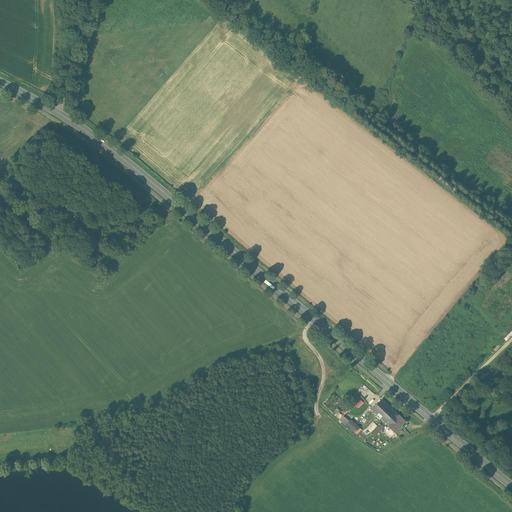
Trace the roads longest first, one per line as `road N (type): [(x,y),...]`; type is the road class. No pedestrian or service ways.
road 1 (primary): [(0,80),(108,145),(511,485)]
road 2 (track): [(511,223),(218,0)]
